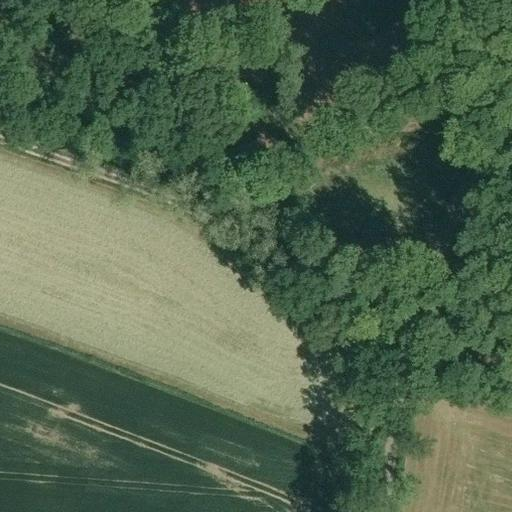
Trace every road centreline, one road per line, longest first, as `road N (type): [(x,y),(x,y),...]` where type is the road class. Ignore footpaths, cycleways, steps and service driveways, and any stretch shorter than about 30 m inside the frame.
road 1 (track): [(416,321),(394,305),(306,161),(252,105),(43,0)]
road 2 (track): [(0,139),(215,221),(298,299),(412,342)]
road 3 (unclassified): [(381,511),(416,321),(463,191),(511,106)]
